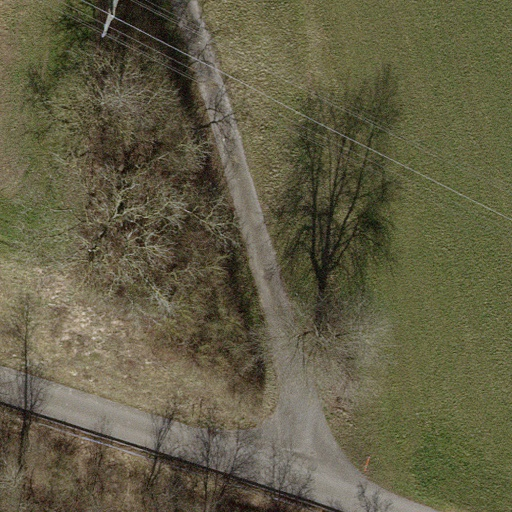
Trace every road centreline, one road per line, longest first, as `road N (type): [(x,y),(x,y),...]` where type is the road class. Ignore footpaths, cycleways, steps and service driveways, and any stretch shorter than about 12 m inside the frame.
road 1 (track): [(179,0),(207,69),(284,334),(308,479)]
road 2 (unclassified): [(391,511),(0,382)]
